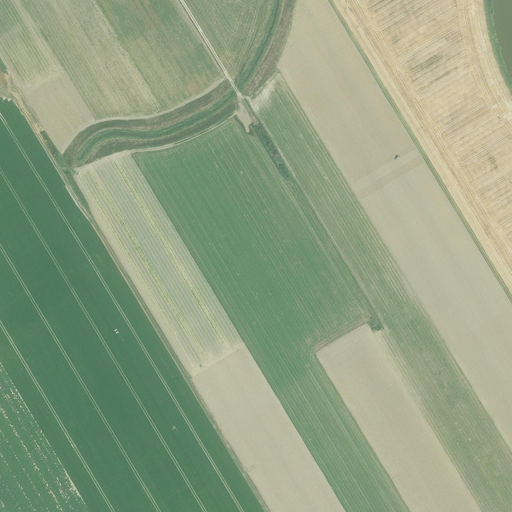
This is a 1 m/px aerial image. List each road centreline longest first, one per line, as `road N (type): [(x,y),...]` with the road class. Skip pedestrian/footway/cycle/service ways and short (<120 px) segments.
road 1 (track): [(0,93),(15,98),(267,511)]
road 2 (track): [(181,0),(381,329)]
